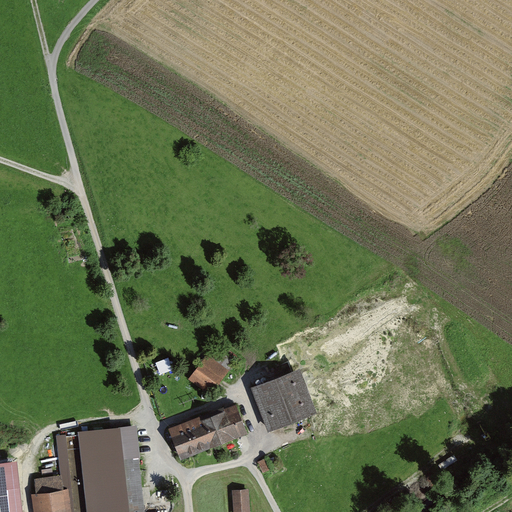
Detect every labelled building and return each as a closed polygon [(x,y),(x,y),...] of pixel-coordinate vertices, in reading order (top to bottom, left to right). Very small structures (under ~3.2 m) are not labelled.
[(216,345),(191,380),(207,392),(217,392),(239,361),(216,345)] [(300,372),(252,390),(269,434),(317,416),(300,372)] [(236,406),(202,419),(214,450),(248,437),(236,406)] [(202,419),(170,430),(181,462),(214,450),(202,419)] [(144,511),(136,429),(80,435),(87,511),(144,511)] [(64,511),(73,511),(66,436),(57,437),(64,511)] [(269,458),(258,463),(263,474),(274,469),(269,458)] [(63,511),(60,477),(34,480),(36,495),(33,495),(34,511),(63,511)] [(250,511),(249,492),(234,493),(235,511),(250,511)]
